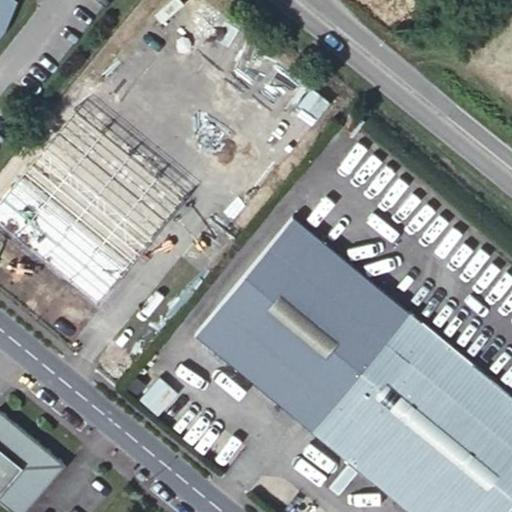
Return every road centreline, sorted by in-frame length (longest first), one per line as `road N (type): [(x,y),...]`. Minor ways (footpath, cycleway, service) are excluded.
road 1 (residential): [(223,511),(0,328)]
road 2 (secondary): [(297,0),(511,171)]
